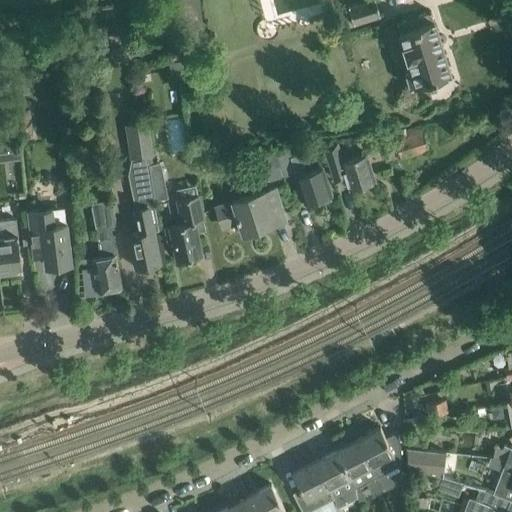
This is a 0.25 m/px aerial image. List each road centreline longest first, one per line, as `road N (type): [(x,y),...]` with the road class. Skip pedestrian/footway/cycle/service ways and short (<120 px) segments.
road 1 (residential): [(0,354),(255,282),(368,232),(511,136)]
road 2 (residential): [(104,511),(195,477),(511,325)]
